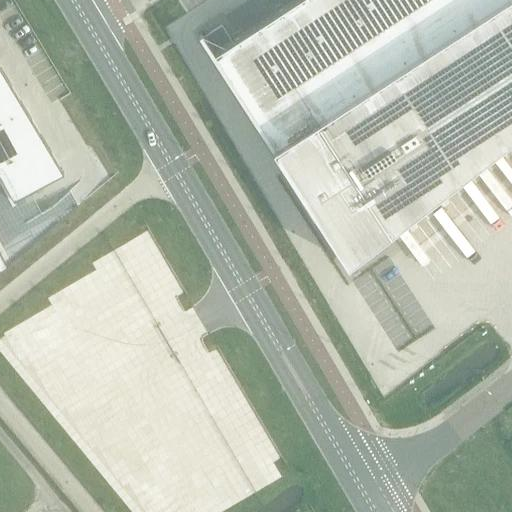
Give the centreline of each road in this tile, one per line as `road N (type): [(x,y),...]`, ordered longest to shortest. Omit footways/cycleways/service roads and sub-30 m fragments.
road 1 (unclassified): [(0,299),(172,168)]
road 2 (tertiary): [(172,168),(71,0)]
road 3 (tertiary): [(267,330),(172,168)]
road 4 (unclassified): [(363,495),(511,385)]
road 5 (unclassified): [(77,171),(0,40)]
road 6 (unclassified): [(88,511),(0,405)]
